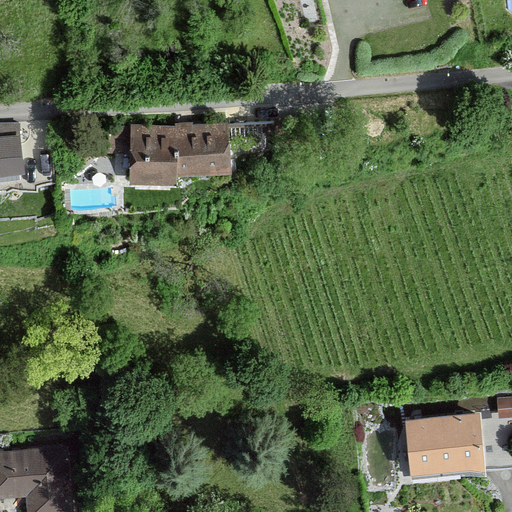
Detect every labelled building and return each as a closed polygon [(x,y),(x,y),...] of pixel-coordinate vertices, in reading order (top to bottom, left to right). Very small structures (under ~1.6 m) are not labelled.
[(231,119),(231,135),(270,136),(270,120),(231,119)] [(0,180),(13,180),(11,137),(10,126),(0,126),(0,180)] [(214,177),(214,128),(117,128),(117,192),(164,192),(164,177),(214,177)] [(473,415),(394,421),(398,477),(477,471),(473,415)] [(61,511),(57,447),(0,450),(0,501),(16,500),(16,511),(61,511)]
